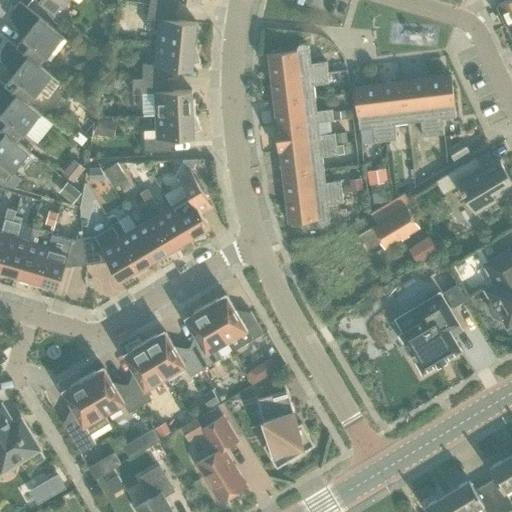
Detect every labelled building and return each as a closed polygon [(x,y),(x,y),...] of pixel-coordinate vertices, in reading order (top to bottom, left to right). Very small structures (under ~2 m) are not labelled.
[(27,32),(16,46),(40,65),(63,35),(19,0),(15,6),(14,7),(13,9),(13,11),(13,13),(13,16),(13,18),(14,19),(14,21),(15,22),(16,24),(18,25),(27,32)] [(37,0),(54,14),(65,0),(37,0)] [(501,10),(496,15),(505,25),(511,22),(511,0),(506,0),(498,4),(501,10)] [(159,29),(157,42),(197,46),(198,31),(196,30),(197,22),(172,20),(174,8),(149,4),(147,19),(146,28),(159,29)] [(16,46),(8,39),(4,44),(3,46),(2,48),(1,51),(1,53),(1,54),(2,56),(2,57),(2,58),(3,60),(5,62),(6,63),(16,71),(5,84),(5,85),(28,104),(29,103),(52,74),(40,65),(16,46)] [(193,64),(201,62),(197,46),(157,42),(155,64),(143,63),(142,78),(168,79),(168,67),(192,69),(193,64)] [(268,55),(271,79),(328,72),(327,63),(326,61),(311,63),(310,49),(310,48),(309,46),(308,45),(307,44),(305,43),(304,43),(303,43),(301,43),(300,44),(299,45),(298,46),(297,47),(297,49),(297,51),(268,54),(268,55)] [(341,62),(327,63),(328,72),(271,79),(274,102),(316,97),(314,84),(336,82),(335,71),(342,71),(341,62)] [(450,75),(427,78),(433,135),(444,133),(442,118),(456,117),(451,75),(450,75)] [(168,91),(168,79),(142,78),(133,78),(133,94),(142,93),(155,93),(156,115),(195,113),(195,98),(193,98),(193,90),(168,91)] [(403,81),(408,123),(421,121),(423,136),(433,135),(427,78),(403,81)] [(29,103),(28,104),(5,85),(5,84),(0,80),(0,105),(4,109),(0,114),(0,128),(17,142),(41,113),(29,103)] [(395,124),(408,123),(403,81),(379,84),(386,140),(397,139),(395,124)] [(375,142),(386,140),(379,84),(356,87),(356,86),(354,87),(359,128),(373,127),(375,142)] [(277,126),(318,121),(318,122),(334,120),(332,108),(317,110),(316,97),(274,102),(277,125),(277,126)] [(344,109),(336,111),(336,118),(345,117),(344,109)] [(194,131),(201,129),(195,113),(156,115),(156,117),(148,117),(149,130),(144,130),(145,151),(170,150),(169,138),(194,137),(194,131)] [(128,131),(127,116),(96,117),(92,142),(108,141),(108,131),(128,131)] [(278,151),(280,151),(280,150),(336,143),(335,132),(320,134),(318,122),(318,121),(277,126),(277,125),(275,126),(278,151)] [(0,176),(5,181),(29,151),(17,142),(0,128),(0,176)] [(345,131),(336,132),(337,142),(347,141),(345,131)] [(80,132),(74,139),(82,146),(88,139),(80,132)] [(462,140),(448,149),(454,160),(469,151),(462,140)] [(280,150),(280,151),(283,174),(324,169),(323,156),(338,154),(336,143),(280,150)] [(443,194),(459,184),(476,211),(511,189),(511,181),(498,159),(470,176),(463,164),(436,181),(443,194)] [(76,162),(65,176),(74,183),(85,169),(76,162)] [(126,177),(117,163),(103,171),(112,186),(126,177)] [(100,168),(90,168),(90,181),(108,181),(100,168)] [(326,182),(324,169),(283,174),(286,198),(342,191),(341,180),(326,182)] [(370,171),(371,183),(387,180),(385,169),(370,171)] [(183,184),(165,194),(172,206),(192,240),(206,237),(204,230),(210,227),(197,205),(208,199),(191,170),(179,177),(183,184)] [(361,178),(350,179),(351,189),(362,188),(361,178)] [(86,182),(82,204),(92,207),(94,197),(97,198),(87,182),(86,182)] [(387,183),(373,185),(375,201),(389,199),(387,183)] [(80,194),(69,185),(61,195),(73,204),(80,194)] [(149,189),(140,194),(146,204),(154,200),(155,199),(149,189)] [(288,221),(288,222),(317,219),(317,220),(317,221),(318,222),(319,223),(320,225),(322,225),(323,226),(325,225),(327,225),(328,224),(329,223),(330,221),(330,220),(330,219),(330,218),(330,217),(328,204),(344,202),(342,191),(286,198),(288,221)] [(180,244),(181,246),(192,240),(172,206),(161,212),(154,200),(146,204),(173,248),(180,244)] [(166,252),(173,248),(146,204),(139,208),(147,221),(136,227),(157,261),(167,254),(166,252)] [(407,206),(373,227),(385,247),(419,227),(407,206)] [(16,209),(9,207),(6,217),(13,219),(16,209)] [(50,210),(47,222),(55,224),(58,212),(50,210)] [(111,216),(107,218),(112,225),(119,220),(116,217),(111,216)] [(1,232),(0,231),(0,265),(13,221),(5,218),(1,232)] [(112,225),(113,226),(119,237),(138,269),(145,265),(146,267),(157,261),(136,227),(126,233),(119,220),(112,225)] [(6,275),(18,278),(29,240),(17,237),(21,223),(13,221),(0,265),(0,270),(6,273),(6,275)] [(30,282),(30,280),(38,282),(48,246),(52,232),(33,226),(29,240),(18,278),(30,282)] [(93,263),(105,256),(120,280),(138,269),(119,237),(113,226),(96,237),(95,236),(83,238),(87,264),(93,263)] [(67,251),(48,246),(38,282),(58,288),(66,261),(80,265),(87,264),(83,238),(71,239),(67,251)] [(511,248),(485,265),(496,284),(486,290),(491,298),(490,299),(489,301),(489,302),(488,303),(488,305),(488,307),(488,308),(489,310),(489,311),(491,314),(493,316),(494,317),(496,318),(499,319),(501,319),(503,319),(508,327),(511,324),(511,248)] [(457,283),(445,290),(454,306),(466,299),(457,283)] [(404,332),(400,335),(406,345),(423,373),(461,350),(453,335),(450,330),(460,324),(441,293),(440,293),(442,296),(415,312),(421,322),(404,332)] [(206,305),(227,341),(233,351),(264,333),(251,311),(240,317),(227,295),(219,300),(218,298),(206,305)] [(208,352),(227,341),(206,305),(193,312),(195,314),(187,319),(200,341),(189,347),(202,369),(214,362),(208,352)] [(156,334),(144,341),(166,377),(185,366),(191,376),(202,369),(189,347),(179,353),(166,332),(157,336),(156,334)] [(138,378),(128,384),(141,405),(152,399),(146,389),(166,377),(144,341),(132,348),(133,351),(125,356),(138,378)] [(123,402),(129,412),(141,405),(128,384),(117,390),(104,368),(96,373),(95,370),(83,378),(104,414),(123,402)] [(249,371),(247,372),(253,384),(260,379),(257,372),(249,371)] [(109,422),(104,414),(83,378),(71,385),(72,387),(64,392),(77,414),(63,422),(81,453),(96,444),(90,434),(109,422)] [(212,390),(203,396),(210,406),(219,400),(212,390)] [(288,390),(257,399),(269,442),(263,445),(276,465),(277,467),(281,465),(315,445),(301,422),(298,424),(288,390)] [(29,433),(28,432),(27,432),(26,432),(25,432),(24,433),(19,424),(14,426),(5,411),(4,410),(3,409),(2,408),(1,408),(0,407),(0,462),(3,467),(17,459),(18,460),(19,460),(20,460),(21,460),(32,453),(33,452),(34,451),(35,450),(35,449),(36,448),(36,447),(36,445),(36,444),(35,443),(35,442),(29,433)] [(197,463),(199,465),(221,501),(246,485),(224,448),(237,440),(223,416),(202,429),(203,431),(216,452),(197,463)] [(196,419),(182,427),(189,440),(203,431),(202,429),(196,419)] [(165,423),(157,427),(162,435),(170,430),(165,423)] [(133,440),(124,445),(131,457),(140,452),(133,440)] [(113,452),(90,466),(96,477),(120,463),(113,452)] [(511,455),(490,468),(496,478),(485,484),(502,511),(505,511),(511,508),(511,503),(505,492),(511,487),(511,455)] [(152,498),(136,507),(138,511),(173,511),(164,496),(174,490),(160,466),(140,478),(152,498)] [(57,473),(32,488),(39,501),(65,486),(57,473)] [(117,475),(107,481),(113,491),(123,485),(117,475)] [(502,511),(485,484),(475,490),(469,480),(447,494),(458,511),(473,511),(483,505),(487,511),(502,511)] [(458,511),(447,494),(425,507),(428,511),(458,511)]
